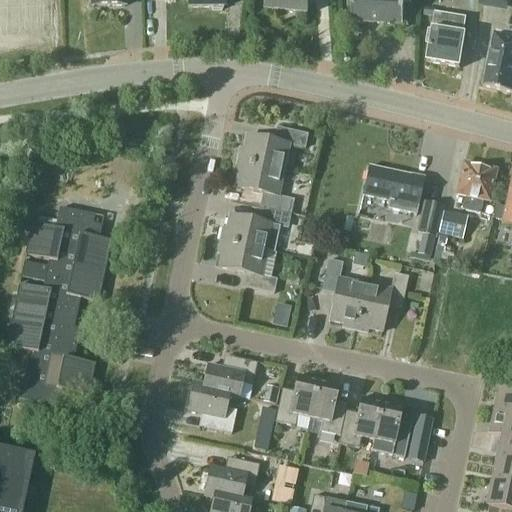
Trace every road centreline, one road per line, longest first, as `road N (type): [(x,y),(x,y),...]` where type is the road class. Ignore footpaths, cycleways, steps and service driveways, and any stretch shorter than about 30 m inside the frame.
road 1 (residential): [(446,511),(467,405),(455,385),(167,324)]
road 2 (tertiary): [(511,132),(228,69)]
road 3 (residential): [(167,324),(228,69)]
road 4 (tertiary): [(228,69),(168,69),(0,93)]
road 5 (residential): [(175,511),(148,419),(167,324)]
